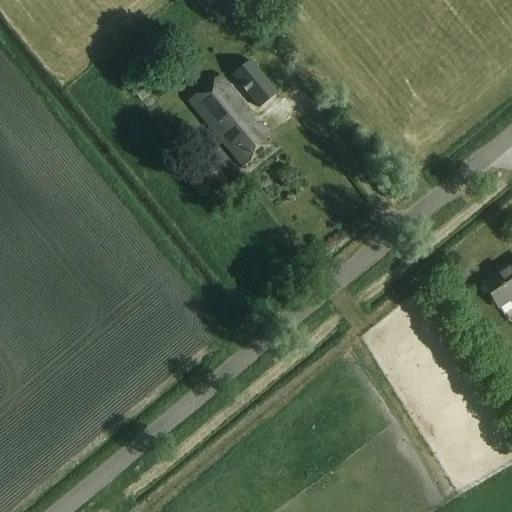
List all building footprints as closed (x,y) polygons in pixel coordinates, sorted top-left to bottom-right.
[(265,75),(252,59),(231,76),(244,92),(256,108),(277,90),(265,75)] [(251,112),(219,73),(186,101),(240,166),(266,145),(263,140),(270,134),(259,121),(256,124),(248,114),(251,112)] [(141,81),(131,88),(141,103),(151,95),(141,81)] [(214,165),(202,175),(216,192),(228,181),(214,165)] [(511,263),(482,284),(499,310),(511,301),(511,263)]
